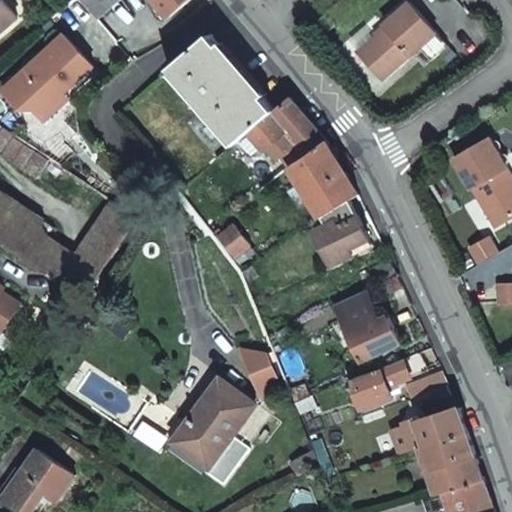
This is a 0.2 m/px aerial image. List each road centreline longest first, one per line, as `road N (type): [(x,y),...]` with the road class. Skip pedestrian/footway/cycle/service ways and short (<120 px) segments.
road 1 (residential): [(511,469),(423,250),(373,159)]
road 2 (residential): [(373,159),(238,0)]
road 3 (residential): [(373,159),(511,71)]
